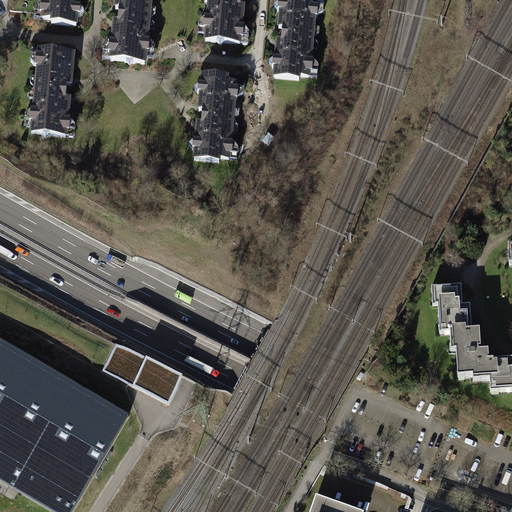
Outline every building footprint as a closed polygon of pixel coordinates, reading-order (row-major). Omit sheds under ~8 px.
[(51,0),(50,30),(88,31),(89,0),(51,0)] [(112,0),(110,23),(148,26),(150,0),(112,0)] [(214,0),(213,40),(251,42),(252,0),(214,0)] [(287,0),(286,34),(324,36),(325,0),(287,0)] [(110,23),(107,65),(144,68),(148,26),(110,23)] [(286,34),(284,76),(322,78),(324,36),(286,34)] [(39,51),(36,89),(70,93),(74,54),(39,51)] [(202,112),(202,119),(233,121),(237,79),(202,76),(199,112),(202,112)] [(36,89),(31,134),(66,138),(70,93),(36,89)] [(197,125),(194,161),(229,164),(233,121),(202,119),(201,125),(197,125)] [(68,190),(0,150),(0,158),(7,162),(15,170),(32,180),(68,190)] [(450,336),(452,383),(486,381),(487,395),(511,393),(511,361),(488,363),(488,357),(482,358),(480,333),(472,334),(470,310),(463,310),(461,290),(433,292),(435,337),(450,336)] [(72,511),(129,413),(0,338),(0,481),(53,511),(72,511)] [(183,379),(116,345),(103,372),(169,405),(183,379)] [(348,511),(317,501),(313,511),(348,511)]
